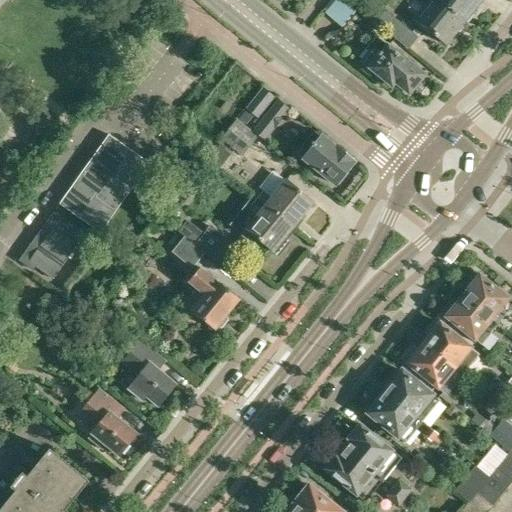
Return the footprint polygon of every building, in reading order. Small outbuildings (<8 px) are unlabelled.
[(126,30),(134,19),(109,0),(88,0),(87,1),(126,30)] [(344,0),(330,13),(346,30),(361,17),(345,0),(344,0)] [(434,0),(434,1),(463,24),(481,1),(480,0),(434,0)] [(420,28),(422,29),(445,47),(463,24),(434,1),(414,24),(420,28)] [(408,49),(418,37),(386,10),(372,19),(408,49)] [(394,84),(408,95),(411,91),(415,90),(420,85),(419,81),(422,78),(390,53),(392,51),(388,48),(386,49),(375,40),(366,50),(371,54),(362,65),(391,88),(394,84)] [(258,118),(273,99),(264,91),(249,110),(258,118)] [(251,131),(257,136),(263,140),(288,108),(276,99),(251,131)] [(253,115),(246,110),(239,118),(246,124),(253,115)] [(242,156),(257,136),(251,131),(235,119),(220,139),(242,156)] [(296,153),(306,161),(305,162),(336,187),(338,184),(340,186),(348,176),(346,175),(354,165),(315,133),(308,142),(306,140),(296,153)] [(101,234),(150,165),(109,136),(60,206),(101,234)] [(230,148),(221,141),(207,158),(216,165),(230,148)] [(263,193),(257,199),(294,228),(313,204),(286,182),(272,200),(263,193)] [(294,228),(257,199),(252,205),(261,213),(242,237),(256,249),(261,243),(274,253),(273,255),(276,257),(289,241),(285,239),(294,228)] [(55,212),(46,226),(19,263),(31,271),(34,266),(53,280),(86,234),(55,212)] [(184,236),(183,237),(204,253),(205,252),(219,264),(229,253),(187,219),(178,231),(184,236)] [(204,253),(183,237),(172,252),(192,268),(204,253)] [(189,284),(195,289),(205,297),(192,313),(215,332),(218,328),(222,328),(230,319),(228,316),(241,301),(201,268),(189,284)] [(511,301),(480,276),(463,297),(498,325),(511,307),(511,301)] [(498,325),(463,297),(446,318),(481,346),(498,325)] [(441,324),(425,344),(455,367),(463,373),(479,354),(471,348),(470,348),(441,324)] [(121,362),(139,376),(129,389),(142,400),(146,395),(158,406),(176,384),(159,370),(167,361),(140,339),(121,362)] [(455,367),(425,344),(408,365),(437,389),(455,367)] [(402,372),(385,393),(422,422),(438,401),(402,372)] [(101,392),(83,414),(99,427),(89,441),(103,452),(107,448),(119,457),(136,436),(117,421),(125,411),(101,392)] [(422,422),(385,393),(367,415),(404,444),(422,422)] [(441,399),(427,421),(438,429),(452,407),(441,399)] [(485,419),(479,427),(490,436),(496,428),(485,419)] [(349,442),(344,449),(383,480),(401,458),(360,425),(347,440),(349,442)] [(440,437),(428,428),(423,435),(434,444),(440,437)] [(511,446),(496,467),(511,479),(511,446)] [(383,480),(344,449),(338,457),(336,455),(324,470),(365,503),(383,480)] [(17,492),(3,510),(0,511),(66,511),(65,511),(87,484),(88,484),(90,483),(51,451),(29,478),(21,472),(9,487),(17,492)] [(511,479),(496,467),(489,476),(505,489),(511,480),(511,479)] [(489,476),(481,485),(498,498),(505,489),(489,476)] [(398,478),(391,487),(410,502),(413,499),(407,494),(411,490),(398,478)] [(481,485),(474,494),(491,507),(498,498),(481,485)] [(342,511),(310,486),(289,511),(290,511),(342,511)] [(391,487),(384,495),(398,506),(399,504),(405,509),(410,502),(391,487)] [(474,494),(467,503),(478,511),(486,511),(491,507),(474,494)] [(478,511),(467,503),(459,511),(478,511)]
